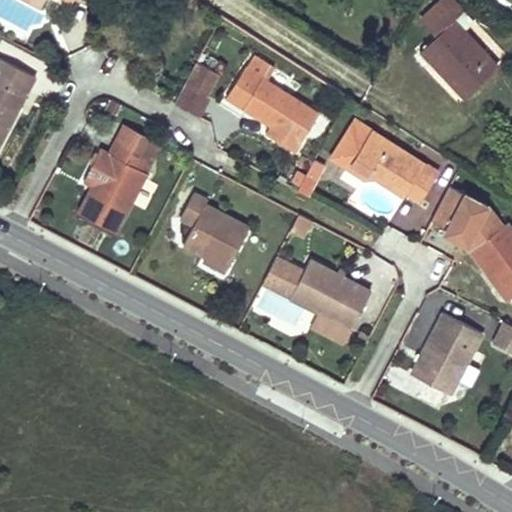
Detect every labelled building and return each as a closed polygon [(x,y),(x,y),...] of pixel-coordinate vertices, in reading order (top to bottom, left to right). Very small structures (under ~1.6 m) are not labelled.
[(458,0),(435,0),(420,15),(432,28),(460,2),(458,0)] [(452,19),(420,48),(431,61),(435,57),(452,76),(450,77),(467,95),(497,66),(452,19)] [(0,57),(0,142),(35,75),(0,57)] [(195,61),(184,83),(206,95),(218,73),(195,61)] [(225,97),(270,127),(280,133),(275,139),(294,152),(318,114),(245,66),(225,97)] [(206,95),(184,83),(173,103),(199,117),(210,96),(206,95)] [(420,201),(438,172),(353,118),(329,157),(347,168),(350,163),(373,177),(404,196),(406,192),(420,201)] [(270,127),(266,134),(275,139),(280,133),(270,127)] [(99,149),(88,169),(97,173),(90,185),(77,212),(116,232),(146,173),(141,169),(146,157),(114,140),(107,153),(99,149)] [(373,177),(350,163),(347,168),(363,178),(373,177)] [(88,169),(82,181),(90,185),(97,173),(88,169)] [(306,172),(297,188),(309,195),(317,178),(306,172)] [(181,245),(203,256),(225,268),(246,228),(203,205),(205,201),(191,194),(178,220),(191,226),(181,245)] [(309,219),(297,213),(289,228),(301,234),(309,219)] [(511,227),(506,220),(469,247),(484,267),(488,264),(501,280),(497,283),(507,298),(511,294),(511,227)] [(308,259),(280,245),(274,256),(290,264),(276,291),(288,297),(308,259)] [(225,268),(203,256),(200,261),(223,273),(225,268)] [(274,256),(261,283),(276,291),(290,264),(274,256)] [(288,297),(316,311),(317,311),(351,328),(370,290),(308,259),(288,297)] [(344,343),(351,328),(317,311),(310,326),(344,343)] [(445,311),(413,373),(450,392),(483,331),(445,311)] [(511,323),(501,319),(490,343),(511,352),(511,323)]
